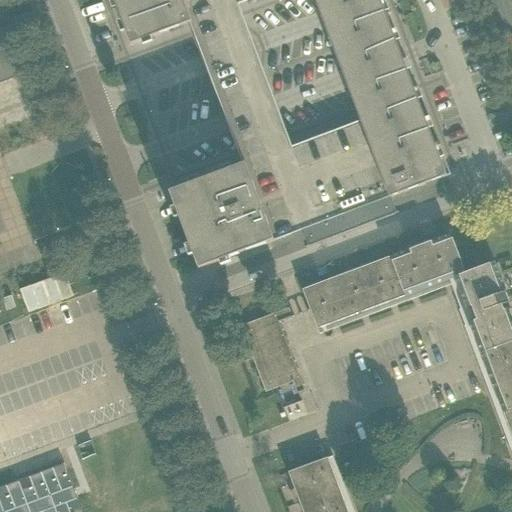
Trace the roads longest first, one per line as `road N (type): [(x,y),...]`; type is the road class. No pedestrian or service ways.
road 1 (residential): [(227,455),(55,0)]
road 2 (residential): [(335,414),(461,367),(440,311),(314,359)]
